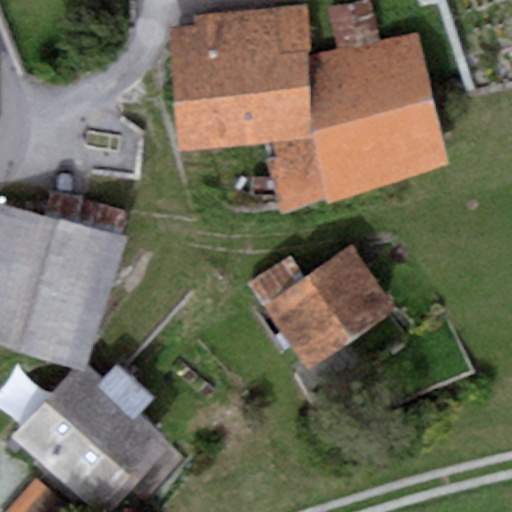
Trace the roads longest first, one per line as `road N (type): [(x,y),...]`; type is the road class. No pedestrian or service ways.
road 1 (residential): [(151,0),(145,44),(114,84),(19,118)]
road 2 (track): [(511,466),(333,511)]
